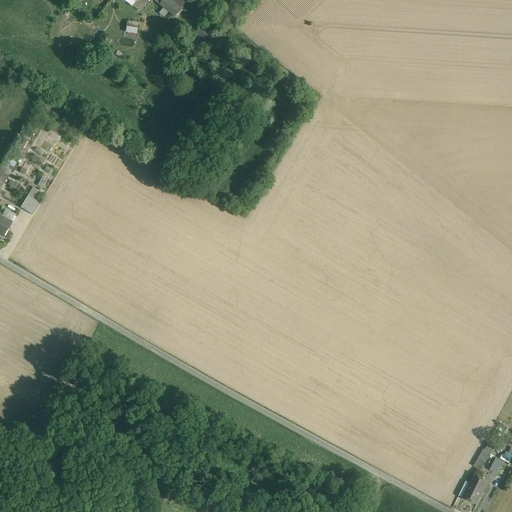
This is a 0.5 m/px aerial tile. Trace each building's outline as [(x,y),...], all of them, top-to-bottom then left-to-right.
[(181,9),(169,0),(162,0),(159,4),(174,17),(181,9)] [(138,22),(126,21),(125,32),(137,33),(138,22)] [(217,37),(201,25),(195,33),(210,45),(217,37)] [(14,157),(8,154),(0,169),(0,170),(8,175),(16,162),(12,160),(14,157)] [(8,175),(0,170),(0,189),(8,175)] [(42,176),(37,185),(42,187),(46,179),(42,176)] [(33,188),(27,196),(37,203),(43,194),(33,188)] [(37,203),(27,196),(20,208),(33,215),(39,204),(37,203)] [(12,222),(0,215),(0,235),(4,228),(7,230),(12,222)] [(483,449),(474,466),(481,470),(494,447),(489,444),(486,450),(483,449)] [(504,464),(496,459),(490,470),(498,475),(504,464)] [(489,482),(475,474),(470,484),(463,498),(477,505),(489,482)] [(459,496),(463,498),(470,484),(466,482),(459,496)]
